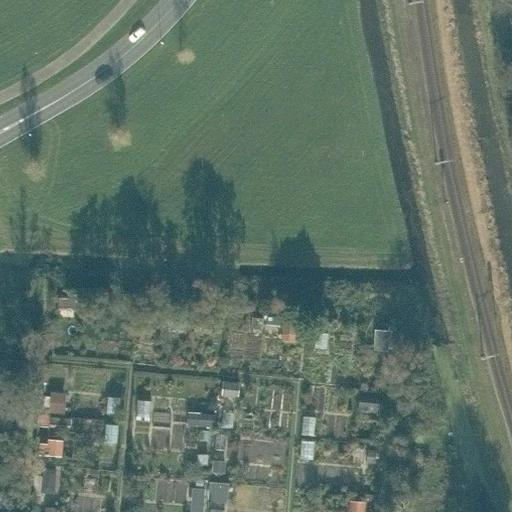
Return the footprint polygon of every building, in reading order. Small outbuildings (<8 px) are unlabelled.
[(51,385),(51,400),(71,401),(72,386),(51,385)] [(365,392),(364,401),(385,404),(387,395),(365,392)] [(52,450),(71,448),(69,433),(50,435),(52,450)] [(214,493),(234,495),(235,474),(215,473),(214,493)] [(194,478),(193,490),(210,491),(211,479),(194,478)] [(355,491),(354,510),(370,511),(371,492),(355,491)] [(230,511),(228,499),(213,501),(214,511),(230,511)]
